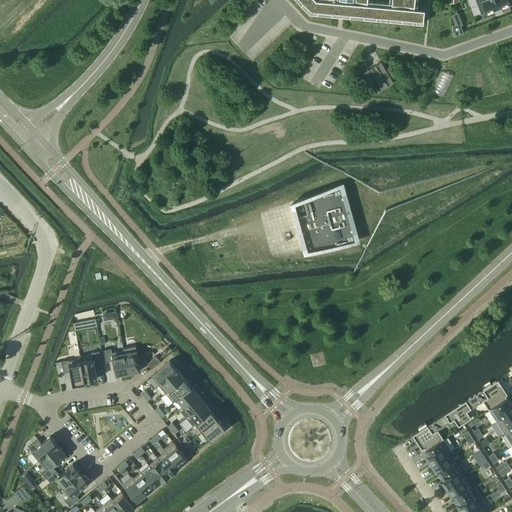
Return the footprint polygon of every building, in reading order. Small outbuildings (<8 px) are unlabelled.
[(296,0),(309,13),(338,15),(338,13),(343,13),(343,16),(423,23),(424,8),(414,8),(414,0),(296,0)] [(475,0),(481,14),(509,3),(509,1),(510,1),(509,0),(475,0)] [(455,24),(452,25),(453,36),(463,32),(460,25),(459,22),(455,24)] [(374,72),(372,67),(363,72),(366,77),(374,72)] [(340,184),(293,202),(293,203),(294,203),(307,249),(306,249),(307,250),(356,240),(340,184)] [(115,310),(102,313),(104,320),(117,318),(115,310)] [(140,370),(135,345),(123,347),(124,352),(128,372),(140,370)] [(128,372),(123,347),(122,348),(123,350),(112,352),(111,348),(104,350),(106,361),(109,361),(113,360),(115,375),(128,372)] [(92,353),(80,356),(80,358),(84,381),(86,380),(86,382),(91,381),(91,379),(97,378),(94,364),(98,363),(101,362),(99,350),(91,352),(92,353)] [(160,361),(155,356),(146,364),(149,367),(151,369),(160,361)] [(84,381),(80,358),(68,360),(68,359),(61,361),(62,366),(63,372),(70,371),(72,383),(84,381)] [(159,385),(177,369),(170,360),(151,375),(159,385)] [(165,393),(184,377),(177,369),(159,385),(165,393)] [(172,401),(191,386),(184,377),(165,393),(172,401)] [(505,395),(507,394),(502,386),(503,385),(500,380),(499,381),(498,380),(498,379),(455,407),(464,421),(466,420),(471,417),(466,411),(482,400),(488,409),(506,397),(505,395)] [(179,409),(197,394),(191,386),(172,401),(176,398),(179,401),(182,405),(178,408),(179,409)] [(186,417),(204,402),(197,394),(179,409),(186,417)] [(496,421),(511,410),(511,401),(511,400),(509,402),(506,397),(488,409),(496,421)] [(192,425),(211,410),(204,402),(186,417),(192,425)] [(443,438),(437,429),(453,419),(458,426),(463,423),(464,421),(455,407),(412,434),(412,435),(413,436),(412,437),(415,442),(416,441),(421,449),(424,448),(425,450),(443,438)] [(201,432),(218,418),(211,410),(192,425),(193,425),(194,424),(201,432)] [(511,410),(496,421),(504,433),(511,428),(511,410)] [(211,439),(225,427),(218,418),(201,432),(203,431),(211,439)] [(39,461),(58,444),(51,435),(41,443),(37,438),(28,446),(32,451),(31,452),(39,461)] [(448,452),(451,450),(443,438),(425,450),(428,454),(426,456),(427,457),(426,458),(429,463),(430,462),(431,463),(448,452)] [(173,441),(164,449),(178,466),(187,459),(173,441)] [(52,465),(66,454),(58,444),(39,461),(46,470),(43,473),(46,477),(56,470),(52,465)] [(178,466),(164,449),(163,449),(165,451),(157,457),(170,473),(178,466)] [(441,474),(456,464),(448,452),(431,463),(431,465),(430,465),(434,470),(435,470),(436,471),(438,469),(441,474)] [(170,473),(157,457),(149,464),(162,480),(170,473)] [(61,488),(81,472),(73,463),(60,474),(56,470),(46,477),(50,482),(54,479),(61,488)] [(162,480),(149,464),(141,471),(154,487),(162,480)] [(456,464),(441,474),(444,479),(441,480),(443,482),(442,483),(445,488),(464,476),(456,464)] [(154,487),(141,471),(133,477),(132,475),(131,476),(146,493),(154,487)] [(84,475),(81,472),(62,488),(69,497),(65,500),(70,506),(79,498),(75,493),(89,481),(88,480),(89,479),(85,474),(84,475)] [(146,493),(131,476),(122,483),(137,501),(146,493)] [(453,494),(456,498),(472,488),(464,476),(445,488),(449,494),(450,493),(451,495),(453,494)] [(472,488),(456,498),(459,503),(457,504),(458,506),(457,506),(460,511),(461,511),(462,511),(480,500),(483,498),(475,486),(472,488)] [(111,497),(110,497),(122,511),(128,511),(134,507),(121,491),(112,499),(111,497)] [(122,511),(110,497),(103,504),(109,511),(122,511)] [(486,511),(480,500),(462,511),(486,511)]
